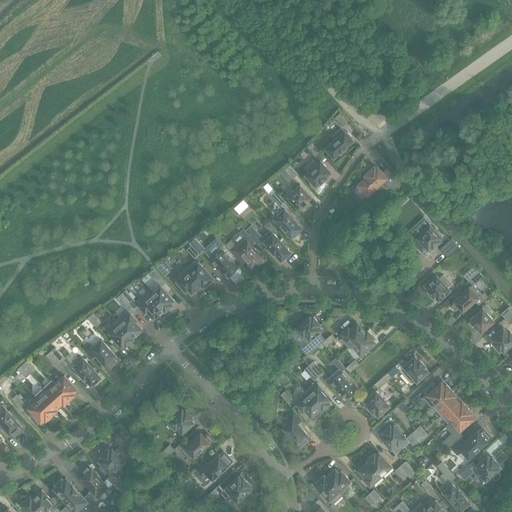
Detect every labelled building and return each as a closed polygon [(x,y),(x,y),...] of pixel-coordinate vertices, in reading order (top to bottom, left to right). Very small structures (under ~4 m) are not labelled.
[(348,122),(339,113),(335,117),(343,126),(348,122)] [(346,146),(351,141),(353,140),(351,139),(352,138),(347,131),(346,132),(344,131),(344,132),(340,128),(332,135),(335,139),(325,148),(334,157),(340,152),(346,147),(346,146)] [(311,143),(307,146),(315,156),(320,161),(321,161),(325,158),(320,152),(311,143)] [(313,160),(305,167),(308,171),(305,174),(315,186),(320,182),(320,183),(327,177),(326,176),(330,172),(321,161),(320,161),(317,164),(313,160)] [(297,174),(289,165),(284,169),(293,178),(297,174)] [(367,195),(383,180),(388,185),(395,179),(387,169),(383,173),(377,167),(376,168),(374,166),(365,175),(366,177),(358,184),(359,185),(354,189),(362,198),(366,194),(367,195)] [(311,197),(299,185),(293,191),(291,189),(285,194),(298,209),(303,204),(303,205),(307,202),(307,201),(311,197)] [(285,202),(275,189),(270,194),(281,206),(285,202)] [(301,228),(296,222),(296,221),(293,218),(292,218),(284,208),(273,218),(291,237),(292,236),(294,237),(298,234),(297,232),(301,228)] [(251,224),(245,230),(260,247),(265,243),(269,247),(269,248),(274,254),(275,254),(281,261),(282,259),(283,260),(290,254),(289,253),(290,252),(273,233),(272,233),(270,230),(262,237),(251,224)] [(410,237),(409,238),(411,240),(421,252),(426,247),(428,249),(431,246),(433,248),(440,241),(439,239),(441,237),(438,233),(438,232),(435,229),(434,229),(429,224),(423,230),(421,228),(414,234),(410,237)] [(205,249),(195,237),(189,243),(199,254),(205,249)] [(231,240),(225,245),(237,258),(241,254),(251,265),(255,262),(258,266),(265,260),(245,238),(236,246),(231,240)] [(448,258),(459,247),(451,238),(440,249),(448,258)] [(199,254),(189,243),(191,245),(186,249),(194,258),(199,254)] [(238,267),(220,247),(213,254),(215,256),(212,259),(227,277),(227,276),(228,277),(238,267)] [(213,278),(198,262),(197,263),(194,260),(186,268),(201,284),(204,282),(206,284),(213,278)] [(169,272),(161,263),(157,267),(165,276),(169,272)] [(468,281),(479,270),(474,264),(462,275),(468,281)] [(162,278),(153,268),(149,273),(157,282),(162,278)] [(201,284),(186,268),(178,275),(181,278),(177,281),(183,288),(185,286),(192,293),(201,284)] [(450,290),(447,287),(451,283),(443,275),(439,278),(436,275),(425,285),(429,289),(428,290),(434,297),(434,296),(438,300),(450,290)] [(478,305),(487,297),(483,292),(482,294),(473,284),(450,304),(456,310),(460,307),(463,311),(474,301),(478,305)] [(173,299),(161,285),(151,294),(149,291),(148,292),(165,311),(172,304),(171,303),(172,302),(171,301),(173,299)] [(134,299),(125,289),(121,293),(129,303),(134,299)] [(165,311),(148,292),(140,299),(142,302),(139,305),(146,312),(147,311),(153,317),(155,315),(156,316),(163,309),(165,311)] [(129,303),(121,293),(116,298),(125,307),(129,303)] [(494,321),(489,315),(492,312),(486,305),(470,319),(474,324),(473,324),(477,328),(481,332),(494,321)] [(505,318),(511,311),(511,307),(510,305),(501,314),(505,318)] [(141,327),(135,321),(137,320),(130,312),(127,316),(124,313),(116,320),(133,339),(132,337),(139,330),(139,329),(141,327)] [(101,322),(92,313),(88,317),(96,326),(101,322)] [(295,330),(290,335),(301,347),(300,347),(307,355),(322,342),(325,340),(318,332),(321,329),(318,326),(320,324),(313,317),(311,318),(309,316),(294,329),(295,330)] [(133,339),(116,320),(108,328),(110,330),(109,332),(121,345),(123,344),(124,345),(125,344),(126,345),(133,339)] [(349,347),(367,330),(366,331),(359,324),(358,325),(356,323),(350,328),(348,326),(341,333),(344,336),(341,339),(349,347)] [(503,351),(511,343),(511,334),(510,332),(508,333),(503,327),(491,338),(494,341),(493,343),(500,350),(501,349),(503,351)] [(374,343),(372,340),(373,340),(372,339),(374,337),(367,330),(349,347),(352,345),(360,355),(374,343)] [(326,347),(336,338),(331,334),(325,340),(322,342),(326,347)] [(119,359),(101,340),(92,348),(88,343),(82,348),(91,358),(95,354),(109,368),(119,359)] [(65,359),(55,347),(51,351),(50,351),(60,363),(65,359)] [(60,363),(50,351),(45,355),(56,367),(60,363)] [(101,377),(83,358),(82,358),(80,356),(72,362),(75,365),(74,366),(79,372),(79,373),(84,379),(85,378),(91,385),(93,384),(94,385),(100,379),(99,378),(101,377)] [(402,359),(395,366),(399,370),(402,373),(410,381),(414,378),(417,381),(428,371),(424,367),(425,366),(419,359),(418,360),(414,356),(406,363),(402,359)] [(349,372),(359,364),(354,359),(345,368),(349,372)] [(21,373),(30,365),(26,360),(17,369),(21,373)] [(323,372),(313,361),(309,365),(319,376),(323,372)] [(30,365),(21,373),(25,378),(30,373),(35,369),(30,365)] [(319,376),(309,365),(304,369),(314,380),(319,376)] [(395,366),(386,374),(390,378),(399,370),(395,366)] [(357,388),(339,368),(330,376),(332,379),(330,380),(346,397),(346,398),(357,388)] [(386,374),(374,384),(378,389),(390,378),(386,374)] [(77,389),(64,375),(55,383),(69,399),(75,394),(73,392),(77,389)] [(433,406),(451,389),(446,384),(444,385),(441,382),(436,386),(432,382),(423,390),(435,403),(432,406),(433,406)] [(69,399),(55,383),(46,391),(44,388),(44,389),(59,406),(62,403),(64,404),(69,399)] [(331,399),(318,384),(316,386),(314,383),(306,390),(323,409),(330,403),(328,401),(331,399)] [(59,406),(44,389),(34,397),(51,415),(57,410),(55,408),(59,406)] [(441,415),(457,400),(454,396),(456,395),(451,389),(433,406),(441,415)] [(293,400),(285,390),(280,395),(289,404),(293,400)] [(323,409),(306,390),(297,398),(300,401),(296,404),(303,411),(305,410),(310,416),(312,414),(313,415),(321,408),(322,410),(323,409)] [(389,406),(376,390),(364,401),(368,405),(367,406),(373,412),(374,412),(378,416),(389,406)] [(25,403),(17,394),(12,398),(20,407),(25,403)] [(51,415),(34,397),(37,400),(28,408),(41,422),(44,419),(46,420),(51,415)] [(449,424),(467,407),(462,402),(460,403),(457,400),(441,415),(449,424)] [(0,406),(0,422),(0,423),(13,438),(24,429),(6,409),(2,404),(0,406)] [(458,432),(474,418),(470,414),(472,413),(467,407),(449,424),(455,431),(443,442),(448,449),(450,447),(461,437),(462,436),(458,432)] [(194,422),(191,419),(192,417),(185,410),(184,411),(182,409),(167,422),(174,430),(177,427),(182,433),(194,422)] [(310,438),(297,423),(301,419),(293,410),(284,418),(288,422),(282,428),(300,447),(310,438)] [(409,442),(394,425),(392,427),(390,425),(382,432),(384,434),(380,437),(396,454),(409,442)] [(415,438),(424,430),(420,425),(411,433),(415,438)] [(476,451),(491,438),(481,428),(465,442),(461,437),(450,447),(456,454),(461,450),(468,458),(476,451)] [(419,442),(428,434),(424,430),(415,438),(419,442)] [(190,460),(213,440),(207,433),(204,437),(200,433),(189,443),(185,439),(174,449),(178,454),(182,450),(190,460)] [(137,445),(130,437),(124,443),(131,451),(137,445)] [(164,457),(174,449),(169,444),(160,453),(164,457)] [(102,457),(98,460),(109,472),(108,472),(110,474),(107,478),(117,489),(123,484),(117,477),(122,472),(118,467),(124,461),(129,457),(119,446),(114,451),(112,448),(109,450),(108,449),(100,456),(102,457)] [(212,479),(232,461),(223,451),(208,464),(204,460),(195,468),(200,474),(205,470),(212,479)] [(392,466),(379,453),(377,455),(376,454),(374,453),(367,459),(382,475),(392,466)] [(496,471),(499,468),(497,466),(499,464),(492,457),(490,458),(487,455),(474,467),(470,463),(459,473),(464,479),(474,470),(484,482),(491,476),(492,478),(495,479),(498,478),(499,476),(498,473),(496,471)] [(435,460),(434,462),(437,465),(443,473),(440,476),(446,483),(441,488),(444,491),(443,491),(460,511),(461,509),(462,510),(469,505),(468,504),(469,502),(463,495),(464,495),(458,489),(457,489),(452,484),(457,479),(455,476),(452,473),(442,461),(438,458),(435,460)] [(382,475),(367,459),(368,461),(361,468),(361,469),(359,471),(365,477),(363,478),(370,486),(382,475)] [(416,472),(405,461),(399,466),(408,475),(410,478),(416,472)] [(109,488),(105,484),(88,465),(82,471),(85,474),(81,478),(92,489),(87,493),(101,508),(104,506),(104,502),(99,497),(109,488)] [(408,475),(399,466),(395,470),(403,479),(408,475)] [(346,484),(350,481),(344,474),(342,476),(335,469),(326,477),(341,494),(349,487),(346,484)] [(416,472),(410,478),(412,481),(418,475),(416,472)] [(236,503),(251,489),(249,487),(250,485),(240,474),(223,490),(219,485),(207,495),(213,501),(225,491),(236,503)] [(342,495),(341,494),(326,477),(323,480),(321,478),(314,484),(332,504),(342,495)] [(83,497),(77,491),(78,490),(73,486),(66,478),(64,480),(62,478),(55,483),(57,486),(55,488),(75,510),(83,503),(90,511),(96,511),(101,508),(87,493),(83,497)] [(434,489),(426,479),(421,484),(429,493),(434,489)] [(57,506),(42,489),(33,498),(30,495),(45,511),(55,511),(58,510),(55,507),(57,506)] [(382,498),(374,489),(369,493),(378,502),(382,498)] [(118,503),(122,494),(118,490),(111,496),(118,503)] [(378,502),(369,493),(365,497),(373,506),(378,502)] [(45,511),(30,495),(20,504),(27,511),(44,511),(45,511)] [(193,508),(200,501),(195,495),(188,502),(193,508)] [(446,511),(435,499),(433,501),(431,498),(423,505),(421,502),(421,503),(428,511),(446,511)] [(407,511),(410,510),(402,501),(397,505),(403,511),(407,511)] [(428,511),(421,503),(413,510),(414,511),(428,511)]
